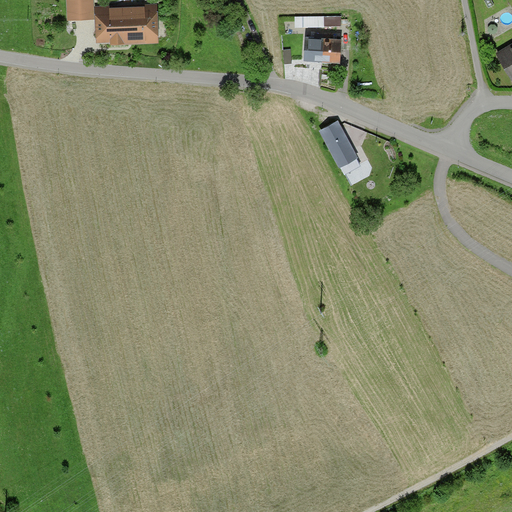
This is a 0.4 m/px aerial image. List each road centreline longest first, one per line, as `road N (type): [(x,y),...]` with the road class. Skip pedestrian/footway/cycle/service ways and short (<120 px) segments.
road 1 (residential): [(0,56),(275,82),(446,145)]
road 2 (track): [(360,511),(511,431)]
road 3 (track): [(511,265),(448,220),(439,192),(446,145)]
